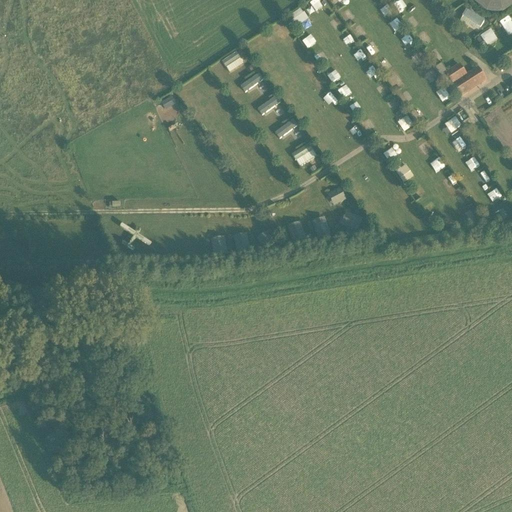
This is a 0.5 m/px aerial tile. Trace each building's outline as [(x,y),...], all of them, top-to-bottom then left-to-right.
[(318,0),(314,0),(308,3),(313,14),(323,9),(318,0)] [(403,0),(395,5),(399,12),(407,7),(403,0)] [(511,0),(472,0),(473,4),(486,14),(502,14),(511,8),(511,0)] [(347,23),(358,14),(351,7),(341,15),(347,23)] [(299,25),(306,19),(298,10),(291,16),(299,25)] [(459,23),(480,32),(486,20),(465,11),(459,23)] [(480,36),(485,42),(481,45),(484,49),(498,39),(491,29),(480,36)] [(308,51),(317,44),(311,36),(302,43),(308,51)] [(237,53),(222,62),(229,74),(244,64),(237,53)] [(385,58),(380,62),(386,70),(391,66),(385,58)] [(308,61),(299,67),(305,75),(313,70),(308,61)] [(466,75),(467,76),(452,85),(461,98),(487,81),(478,67),(466,75)] [(381,95),(389,89),(384,82),(376,88),(381,95)] [(343,100),(356,92),(351,84),(338,92),(343,100)] [(405,105),(414,99),(407,89),(398,95),(405,105)] [(395,98),(387,101),(391,111),(399,108),(395,98)] [(413,114),(417,120),(424,116),(420,110),(413,114)] [(407,116),(397,123),(404,132),(414,125),(407,116)] [(455,117),(444,124),(451,134),(462,127),(455,117)] [(363,123),(367,132),(375,128),(371,120),(363,123)] [(419,147),(425,155),(433,149),(427,141),(419,147)] [(454,145),(458,155),(468,152),(464,141),(454,145)] [(299,167),(317,157),(310,144),(292,154),(299,167)] [(393,148),(383,154),(388,162),(398,155),(393,148)] [(471,173),(481,168),(475,156),(465,161),(471,173)] [(431,163),(436,171),(444,166),(439,158),(431,163)] [(398,165),(393,169),(403,184),(413,177),(405,166),(401,169),(398,165)] [(496,188),(483,197),(489,207),(503,198),(496,188)] [(454,197),(460,206),(468,201),(463,192),(454,197)]
